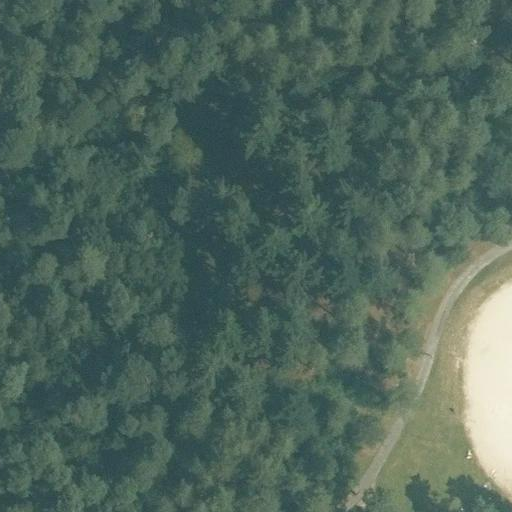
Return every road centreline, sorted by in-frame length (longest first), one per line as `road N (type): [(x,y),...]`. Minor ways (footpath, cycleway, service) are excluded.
road 1 (track): [(207,106),(168,511)]
road 2 (track): [(0,187),(78,170),(190,104),(207,106),(217,0)]
road 3 (track): [(185,325),(286,386),(401,412)]
